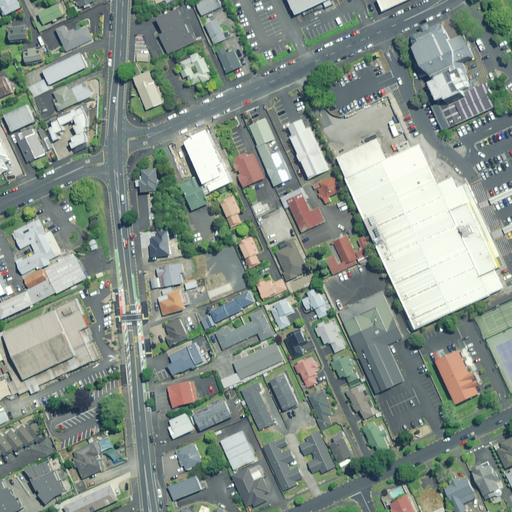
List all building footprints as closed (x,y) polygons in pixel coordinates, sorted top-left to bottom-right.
[(21,8),(17,0),(0,0),(0,4),(6,16),(21,8)] [(94,0),(75,0),(79,8),(95,1),(94,0)] [(216,0),(205,0),(196,4),(201,16),(220,7),(216,0)] [(288,0),(296,16),(329,0),(288,0)] [(379,0),(384,12),(410,0),(379,0)] [(64,16),(59,5),(38,14),(43,26),(64,16)] [(193,43),(177,10),(156,21),(162,33),(158,35),(168,55),(193,43)] [(226,40),(216,20),(205,26),(214,45),(226,40)] [(468,73),(463,63),(475,58),(470,47),(471,46),(469,40),(467,41),(464,34),(451,40),(447,32),(446,32),(442,24),(439,23),(430,27),(429,23),(420,28),(421,31),(413,35),(411,38),(415,47),(415,49),(410,51),(414,60),(413,60),(420,79),(431,74),(433,75),(436,81),(432,82),(442,103),(433,107),(444,131),(499,106),(487,83),(475,89),(473,83),(470,84),(465,74),(468,73)] [(68,33),(65,26),(56,30),(66,52),(93,40),(87,27),(75,32),(74,30),(68,33)] [(27,39),(26,27),(8,28),(10,41),(27,39)] [(43,60),(40,48),(23,52),(26,64),(43,60)] [(224,49),(217,52),(227,74),(241,68),(234,51),(226,54),(224,49)] [(210,72),(203,59),(201,60),(198,54),(181,63),(185,71),(181,73),(184,79),(187,77),(189,82),(190,82),(192,86),(202,81),(203,83),(210,79),(207,73),(210,72)] [(88,68),(81,55),(44,72),(50,85),(88,68)] [(163,104),(150,72),(133,78),(146,110),(163,104)] [(0,98),(11,93),(4,78),(0,79),(0,98)] [(48,91),(43,81),(28,88),(33,98),(48,91)] [(93,97),(87,83),(71,90),(69,87),(54,94),(58,103),(55,104),(58,112),(93,97)] [(57,115),(48,94),(33,100),(35,106),(42,122),(57,115)] [(35,122),(28,106),(5,116),(12,133),(35,122)] [(96,114),(87,117),(83,109),(59,119),(60,121),(53,124),(55,129),(50,131),(55,142),(60,140),(58,134),(65,131),(63,126),(76,121),(77,126),(75,127),(78,136),(72,138),(74,144),(72,145),(73,149),(88,143),(87,139),(95,138),(96,114)] [(266,119),(249,126),(258,145),(258,147),(266,144),(275,140),(266,119)] [(303,120),(289,126),(293,136),(290,137),(310,180),(330,170),(310,128),(307,129),(303,120)] [(37,137),(33,128),(16,136),(28,163),(46,155),(45,152),(38,137),(37,137)] [(43,129),(38,131),(43,141),(42,141),(46,152),(53,149),(48,138),(43,129)] [(207,131),(192,137),(186,143),(203,187),(208,185),(211,192),(233,184),(225,169),(207,131)] [(378,139),(337,158),(347,179),(346,179),(416,332),(492,297),(492,296),(505,290),(497,271),(502,269),(497,258),(502,256),(468,184),(459,188),(454,178),(440,185),(429,162),(421,145),(395,157),(388,160),(378,139)] [(0,174),(9,171),(5,163),(10,160),(3,143),(0,144),(0,174)] [(293,179),(281,152),(271,156),(266,144),(258,147),(258,145),(256,146),(275,187),(293,179)] [(265,179),(254,154),(247,157),(246,154),(233,159),(235,164),(233,165),(236,172),(238,171),(240,174),(238,176),(243,188),(265,179)] [(159,185),(157,169),(142,171),(143,177),(141,177),(141,181),(136,181),(137,187),(141,187),(142,193),(157,191),(157,186),(159,185)] [(336,176),(320,184),(322,188),(318,190),(320,194),(318,195),(320,199),(322,198),(323,199),(324,199),(326,204),(331,202),(329,198),(340,193),(339,192),(343,190),(336,176)] [(208,204),(196,178),(179,185),(192,211),(208,204)] [(326,222),(319,207),(311,211),(306,200),(309,198),(307,195),(306,196),(303,188),(281,198),(286,209),(290,207),(302,233),(326,222)] [(241,213),(233,196),(219,203),(231,228),(242,223),(238,214),(241,213)] [(261,206),(259,202),(250,206),(255,217),(269,211),(266,204),(261,206)] [(47,230),(42,218),(13,230),(20,246),(31,242),(36,253),(17,262),(23,275),(64,257),(51,228),(47,230)] [(151,258),(171,256),(168,231),(157,232),(158,236),(152,237),(152,244),(150,245),(151,258)] [(348,236),(334,242),(343,263),(339,265),(334,255),(326,259),(333,274),(357,263),(356,260),(358,259),(348,236)] [(257,255),(259,254),(252,237),(238,243),(250,269),(261,264),(257,255)] [(365,237),(358,240),(362,248),(359,249),(360,251),(356,253),(359,260),(373,254),(365,237)] [(309,271),(294,238),(286,242),(289,247),(276,253),(285,273),(283,273),(287,282),(298,277),(298,276),(309,271)] [(95,240),(88,242),(92,251),(98,249),(95,240)] [(75,261),(40,276),(50,299),(85,283),(75,261)] [(184,273),(182,264),(157,269),(159,279),(151,280),(153,289),(161,288),(161,289),(183,284),(181,274),(184,273)] [(40,276),(21,285),(26,295),(45,286),(40,276)] [(288,290),(283,279),(273,283),(272,280),(266,283),(265,282),(257,285),(264,301),(288,290)] [(198,287),(196,281),(186,285),(187,290),(198,287)] [(186,310),(180,291),(174,293),(173,288),(163,290),(164,297),(159,298),(164,316),(186,310)] [(317,296),(316,294),(314,290),(308,293),(309,297),(303,300),(307,310),(311,309),(312,311),(315,310),(320,319),(330,315),(327,308),(328,308),(324,299),(322,300),(320,295),(317,296)] [(255,303),(250,292),(248,292),(248,291),(244,293),(245,294),(236,298),(237,300),(211,313),(216,324),(243,311),(242,309),(255,303)] [(404,339),(383,293),(366,301),(365,299),(358,302),(359,304),(352,307),(351,305),(347,307),(348,309),(339,313),(377,395),(383,392),(383,393),(395,388),(395,387),(404,383),(388,346),(404,339)] [(25,295),(0,306),(0,323),(32,310),(25,295)] [(280,330),(290,326),(286,317),(295,313),(292,307),(291,307),(287,300),(274,305),(275,308),(271,310),(280,330)] [(75,305),(3,336),(24,383),(87,356),(78,336),(86,332),(75,305)] [(215,334),(223,350),(258,334),(262,342),(274,336),(262,311),(250,316),(253,322),(231,332),(229,327),(215,334)] [(180,319),(165,325),(167,330),(170,338),(167,339),(170,347),(189,339),(180,319)] [(324,323),(317,326),(318,328),(315,329),(319,337),(321,337),(325,345),(326,345),(330,343),(331,344),(335,354),(345,349),(341,340),(338,341),(337,339),(337,338),(339,336),(338,333),(340,332),(338,327),(335,328),(333,323),(330,324),(326,326),(324,323)] [(309,343),(306,337),(304,338),(300,329),(287,335),(289,338),(285,340),(294,360),(304,355),(299,345),(304,343),(305,344),(309,343)] [(184,351),(170,357),(173,364),(168,367),(173,376),(182,372),(182,374),(192,369),(193,370),(198,368),(197,366),(204,363),(195,344),(183,350),(184,351)] [(233,363),(241,380),(284,361),(276,344),(233,363)] [(470,373),(459,350),(435,361),(455,405),(479,394),(476,387),(481,385),(475,371),(470,373)] [(339,357),(333,360),(334,362),(331,364),(334,371),(336,370),(340,379),(344,377),(345,380),(347,379),(349,384),(359,379),(356,373),(354,375),(352,371),(355,370),(353,367),(356,366),(353,360),(351,361),(349,357),(341,360),(339,357)] [(294,367),(298,374),(300,373),(308,389),(317,384),(315,379),(318,378),(315,373),(318,372),(317,369),(319,368),(317,362),(315,363),(312,358),(305,362),(304,360),(297,363),(298,365),(294,367)] [(237,374),(221,380),(224,389),(241,382),(237,374)] [(271,382),(284,412),(299,406),(285,376),(271,382)] [(191,382),(168,387),(173,409),(196,404),(195,402),(198,401),(194,383),(191,384),(191,382)] [(241,391),(260,431),(274,425),(259,392),(262,391),(259,383),(241,391)] [(357,388),(346,393),(349,399),(350,398),(353,406),(352,406),(354,411),(355,411),(357,413),(360,412),(365,421),(374,416),(368,403),(372,401),(369,395),(365,397),(363,392),(360,393),(357,388)] [(328,398),(325,392),(318,395),(317,392),(308,396),(319,420),(317,421),(322,431),(333,426),(329,417),(332,415),(329,408),(331,407),(327,398),(328,398)] [(225,402),(193,415),(200,432),(232,419),(225,402)] [(4,411),(0,412),(0,424),(8,421),(4,411)] [(172,427),(169,428),(174,440),(193,432),(186,415),(170,422),(172,427)] [(25,428),(35,441),(38,443),(46,436),(34,421),(25,428)] [(374,423),(362,428),(365,434),(366,434),(370,442),(369,442),(371,447),(372,446),(373,449),(377,447),(381,456),(391,452),(384,438),(388,436),(385,431),(382,432),(380,428),(377,429),(374,423)] [(35,441),(25,428),(23,426),(14,433),(24,445),(27,448),(35,441)] [(24,445),(14,433),(12,430),(3,437),(13,449),(16,452),(24,445)] [(308,462),(313,473),(320,470),(322,474),(336,467),(319,431),(305,437),(307,442),(300,445),(305,456),(312,453),(315,459),(308,462)] [(256,461),(243,432),(220,442),(233,471),(256,461)] [(353,458),(345,440),(344,440),(343,438),(345,438),(343,433),(338,435),(339,436),(333,439),(336,444),(331,446),(339,464),(353,458)] [(13,449),(3,437),(1,434),(0,435),(0,451),(2,454),(5,456),(13,449)] [(502,448),(496,450),(505,469),(511,466),(511,437),(500,443),(502,448)] [(295,461),(291,450),(283,454),(281,449),(288,446),(285,439),(278,442),(277,441),(263,448),(283,492),(298,486),(296,483),(304,479),(299,468),(291,471),(288,464),(295,461)] [(102,471),(97,461),(100,460),(98,454),(102,452),(98,441),(90,445),(74,451),(78,461),(76,461),(83,479),(102,471)] [(195,445),(176,452),(180,462),(179,462),(182,468),(184,467),(186,472),(203,464),(195,445)] [(60,483),(47,463),(46,460),(26,473),(45,504),(65,492),(60,483)] [(493,472),(490,465),(483,468),(481,465),(471,469),(485,500),(495,496),(494,492),(500,489),(497,482),(500,481),(496,471),(493,472)] [(249,469),(232,477),(247,508),(253,505),(254,508),(268,501),(266,495),(270,493),(263,478),(255,482),(249,469)] [(200,491),(194,478),(168,488),(173,502),(200,491)] [(477,498),(467,478),(460,481),(458,478),(449,482),(451,485),(444,488),(454,511),(464,511),(467,511),(464,504),(477,498)] [(93,511),(118,502),(111,486),(63,507),(65,511),(93,511)] [(421,511),(436,511),(438,511),(437,511),(446,511),(445,509),(442,503),(441,503),(435,490),(431,487),(418,493),(419,496),(417,497),(420,505),(418,506),(421,511)] [(0,508),(18,499),(17,496),(15,497),(10,489),(7,491),(0,494),(0,508)] [(415,511),(408,495),(398,500),(398,501),(390,505),(392,509),(390,510),(391,511),(415,511)] [(18,499),(0,508),(0,511),(17,511),(23,509),(18,499)]
